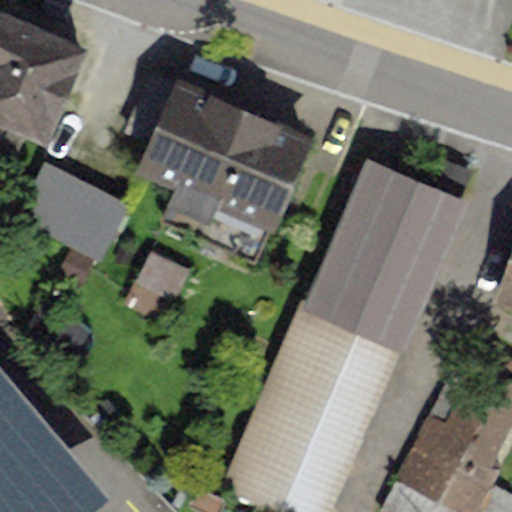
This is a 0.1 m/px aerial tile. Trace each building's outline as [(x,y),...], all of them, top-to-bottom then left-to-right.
[(78,50),(0,14),(0,124),(36,141),(78,50)] [(305,147),(160,83),(123,166),(268,230),(305,147)] [(109,247),(141,190),(60,145),(28,202),(109,247)] [(239,511),(332,511),(462,201),(360,159),(216,502),(239,511)] [(511,230),(487,299),(511,307),(511,230)] [(178,307),(200,257),(160,240),(138,289),(178,307)] [(472,511),(511,429),(511,395),(454,368),(385,511),(472,511)]
